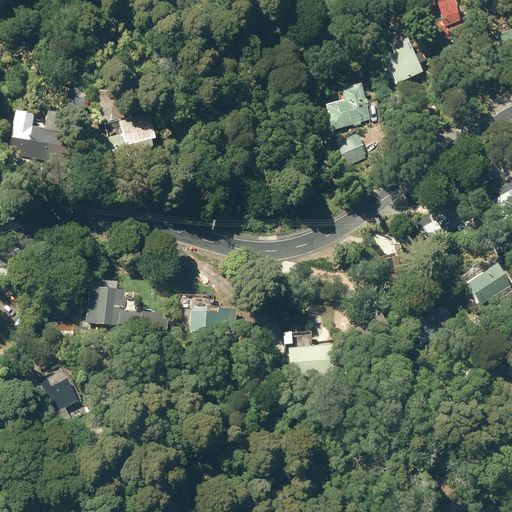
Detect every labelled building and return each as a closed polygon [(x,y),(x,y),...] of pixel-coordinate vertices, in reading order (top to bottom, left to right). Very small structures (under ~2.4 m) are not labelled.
[(424,12),(439,48),(448,45),(445,36),(463,28),(459,19),(456,20),(449,2),(446,3),(445,0),(431,0),(435,7),(424,12)] [(511,31),(492,41),(503,64),(511,60),(511,31)] [(390,46),(393,58),(384,61),(397,92),(423,80),(408,41),(390,46)] [(323,107),(329,131),(367,121),(358,86),(338,92),(341,102),(323,107)] [(62,93),(67,113),(87,108),(81,88),(62,93)] [(94,122),(109,123),(111,91),(96,90),(94,122)] [(6,155),(51,162),(55,132),(28,128),(30,117),(15,114),(13,114),(6,155)] [(93,142),(101,178),(145,168),(141,150),(151,148),(149,142),(153,141),(147,116),(117,123),(120,135),(93,142)] [(335,146),(345,167),(364,159),(354,138),(335,146)] [(498,196),(511,222),(511,221),(511,191),(511,189),(498,196)] [(418,230),(429,249),(445,239),(435,220),(418,230)] [(393,246),(413,247),(413,235),(393,235),(393,246)] [(192,278),(205,289),(219,272),(206,261),(192,278)] [(465,287),(478,307),(506,289),(493,269),(465,287)] [(121,292),(86,290),(84,324),(121,326),(120,329),(139,329),(140,315),(120,314),(121,292)] [(421,346),(454,328),(441,304),(408,322),(405,324),(407,328),(405,329),(412,342),(417,340),(421,346)] [(216,316),(206,315),(207,309),(190,308),(188,333),(190,333),(189,343),(203,344),(203,348),(215,348),(216,335),(217,335),(218,327),(234,328),(235,312),(216,311),(216,316)] [(343,336),(354,356),(391,336),(380,316),(343,336)] [(275,341),(273,350),(286,353),(286,351),(288,350),(290,344),(292,333),(273,330),(271,340),(275,341)] [(286,353),(288,380),(332,377),(330,347),(288,350),(286,351),(286,353)] [(35,389),(50,417),(76,403),(65,382),(49,391),(45,383),(35,389)] [(87,442),(93,450),(100,444),(94,436),(87,442)]
